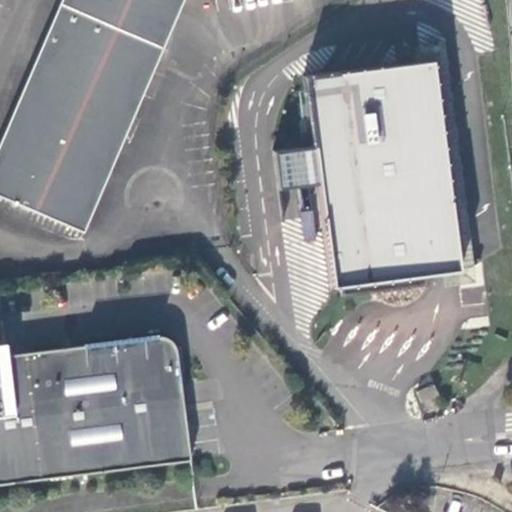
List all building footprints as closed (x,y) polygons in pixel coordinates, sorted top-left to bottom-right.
[(62,0),(0,154),(0,197),(76,231),(102,167),(168,0),(62,0)] [(421,252),(424,273),(441,271),(459,269),(457,259),(431,59),(414,61),(396,64),(421,252)] [(273,150),(278,187),(317,182),(330,287),(339,286),(341,296),(425,285),(424,273),(421,252),(396,64),(304,76),(313,145),(273,150)] [(0,485),(190,461),(185,420),(180,385),(176,350),(174,345),(172,343),(169,340),(166,338),(164,337),(162,337),(158,336),(33,352),(0,356),(0,485)] [(417,392),(421,402),(438,394),(433,385),(417,392)]
